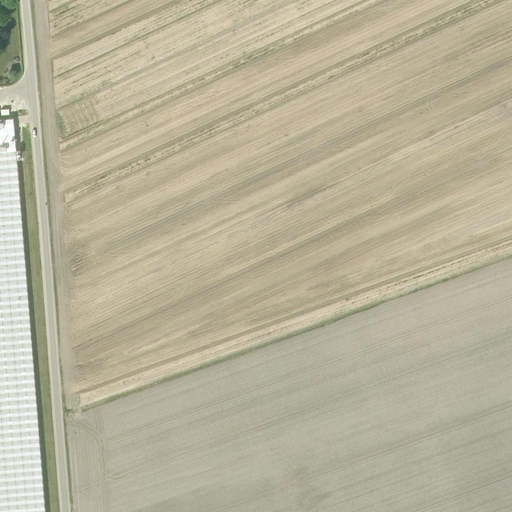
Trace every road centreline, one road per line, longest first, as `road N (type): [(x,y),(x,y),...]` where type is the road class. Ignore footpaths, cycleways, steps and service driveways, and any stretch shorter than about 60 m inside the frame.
road 1 (unclassified): [(64,511),(24,0)]
road 2 (track): [(511,387),(64,507)]
